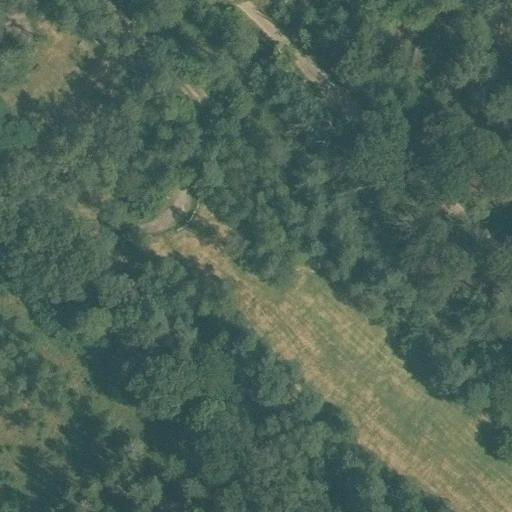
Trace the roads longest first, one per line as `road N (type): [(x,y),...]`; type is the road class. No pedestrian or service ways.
road 1 (track): [(511,261),(238,0)]
road 2 (track): [(153,60),(196,99),(201,122),(188,192),(174,214),(130,231),(84,235),(59,232),(32,204)]
